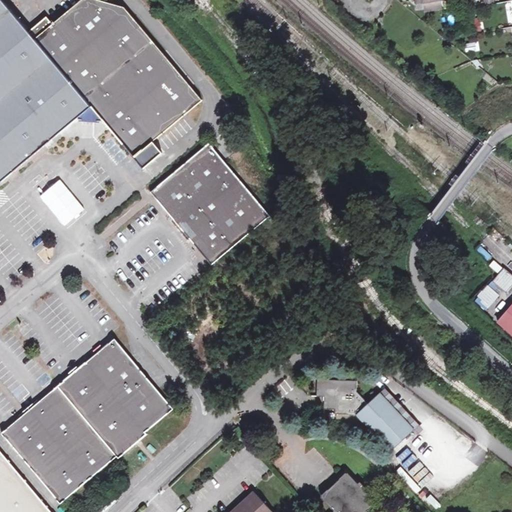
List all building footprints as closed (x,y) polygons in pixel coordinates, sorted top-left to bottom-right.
[(0,0),(0,183),(91,107),(144,170),(163,154),(153,142),(203,101),(125,7),(100,0),(79,0),(52,24),(33,39),(29,33),(0,0)] [(441,0),(423,4),(424,11),(443,8),(441,0)] [(47,18),(29,33),(33,39),(52,24),(47,18)] [(129,152),(104,123),(103,123),(108,130),(107,130),(108,132),(109,131),(122,146),(121,147),(122,148),(123,147),(128,153),(129,152)] [(210,144),(150,193),(181,229),(212,266),(271,217),(210,144)] [(494,257),(490,253),(485,259),(489,263),(494,257)] [(507,294),(511,287),(511,274),(505,269),(493,283),(507,294)] [(511,306),(496,323),(511,336),(511,306)] [(145,433),(174,409),(115,339),(109,345),(105,345),(101,348),(85,362),(145,433)] [(63,383),(58,387),(116,457),(118,459),(147,435),(145,433),(85,362),(73,371),(64,379),(63,383)] [(337,381),(317,380),(317,397),(325,397),(324,409),(335,410),(335,414),(356,415),(391,452),(415,430),(380,393),(368,404),(357,392),(357,381),(349,381),(347,384),(339,383),(337,381)] [(60,504),(116,457),(58,387),(43,400),(39,400),(29,409),(19,417),(18,420),(1,435),(60,504)] [(0,507),(8,501),(17,511),(50,511),(0,451),(0,507)] [(333,511),(366,511),(375,504),(347,473),(321,497),(333,511)] [(233,511),(237,511),(257,495),(255,493),(233,511)] [(272,511),(257,495),(237,511),(272,511)] [(0,507),(0,511),(17,511),(8,501),(0,507)]
